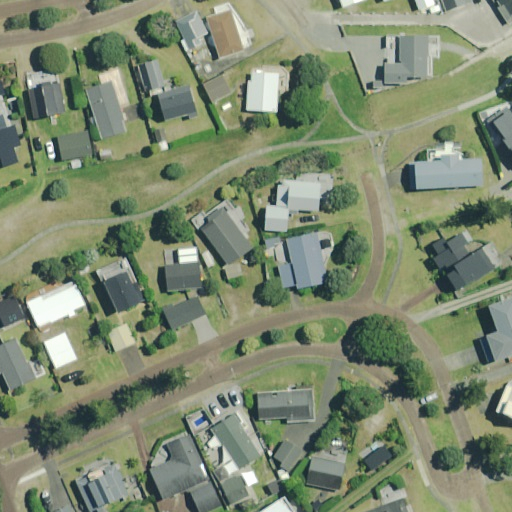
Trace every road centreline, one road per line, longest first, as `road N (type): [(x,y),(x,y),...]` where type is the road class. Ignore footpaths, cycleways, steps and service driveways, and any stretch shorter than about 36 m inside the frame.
road 1 (residential): [(357,310),(402,319),(418,334),(475,476),(469,488),(452,492),(403,399),(352,356)]
road 2 (residential): [(0,441),(262,327),(357,310)]
road 3 (residential): [(352,356),(265,357),(0,475)]
